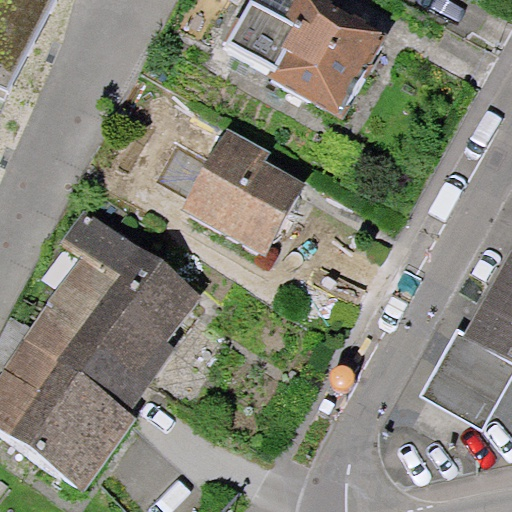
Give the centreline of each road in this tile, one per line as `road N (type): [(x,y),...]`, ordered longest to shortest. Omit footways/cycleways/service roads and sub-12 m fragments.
road 1 (residential): [(511,113),(312,511)]
road 2 (unknown): [(0,257),(138,0)]
